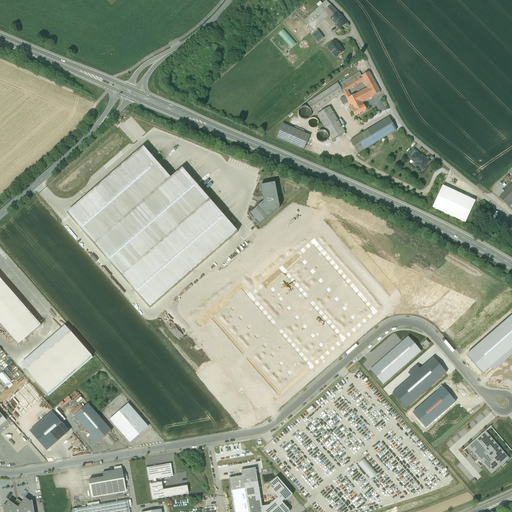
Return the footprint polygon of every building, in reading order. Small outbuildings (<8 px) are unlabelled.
[(326,1),(304,21),(312,31),(328,16),(324,12),(330,6),(326,1)] [(342,18),(330,6),(324,12),(328,16),(334,22),(340,29),(347,24),(342,18)] [(291,47),(296,43),(283,29),(278,34),(291,47)] [(324,39),(317,30),(311,35),(318,43),(324,39)] [(335,41),(327,48),(336,59),(344,52),(335,41)] [(337,83),(307,104),(313,113),(343,94),(346,99),(351,97),(348,91),(363,81),(367,88),(359,92),(362,103),(380,93),(369,72),(361,77),(359,72),(338,85),(337,83)] [(351,97),(346,99),(355,116),(366,111),(362,103),(359,92),(351,97)] [(329,108),(316,115),(332,141),(345,133),(329,108)] [(318,120),(309,118),(307,126),(317,128),(318,120)] [(388,118),(350,141),(358,154),(396,131),(388,118)] [(282,124),(276,138),(304,150),(310,136),(282,124)] [(143,147),(67,213),(149,307),(238,230),(181,166),(169,176),(143,147)] [(414,149),(407,157),(416,163),(414,166),(422,172),(430,162),(414,149)] [(507,207),(511,201),(511,184),(498,198),(507,207)] [(249,216),(259,226),(280,209),(275,185),(261,187),(264,203),(249,216)] [(442,186),(432,208),(465,224),(475,201),(442,186)] [(3,282),(0,284),(0,325),(18,346),(41,326),(11,292),(12,291),(4,281),(3,282)] [(21,365),(47,396),(92,357),(65,327),(21,365)] [(369,371),(383,386),(421,352),(408,337),(369,371)] [(0,373),(0,380),(6,387),(11,382),(2,372),(0,373)] [(88,439),(95,446),(113,429),(89,402),(74,415),(92,435),(88,439)] [(148,427),(128,404),(110,420),(130,443),(148,427)] [(52,413),(30,432),(46,451),(69,432),(52,413)] [(468,446),(491,472),(507,459),(484,432),(468,446)] [(82,452),(87,449),(81,441),(76,445),(82,452)] [(153,484),(156,483),(156,479),(173,476),(171,464),(147,468),(149,480),(152,480),(153,484)] [(108,477),(103,478),(89,481),(91,495),(126,489),(122,470),(107,472),(108,477)] [(292,495),(277,478),(270,484),(274,488),(271,491),(278,498),(282,503),(282,502),(284,500),(285,502),(292,495)] [(156,483),(153,484),(149,484),(152,500),(164,498),(163,491),(162,482),(156,483)] [(263,511),(262,507),(258,482),(243,484),(248,511),(263,511)] [(163,491),(164,498),(189,494),(187,486),(163,491)] [(126,489),(91,495),(92,499),(126,493),(126,489)] [(22,503),(18,508),(14,505),(9,501),(5,506),(3,507),(3,511),(34,511),(32,501),(30,502),(25,498),(22,503)] [(282,503),(278,498),(269,506),(262,507),(263,511),(288,511),(290,511),(282,502),(282,503)] [(17,500),(14,505),(18,508),(22,503),(17,500)] [(129,511),(128,500),(72,510),(72,511),(129,511)]
